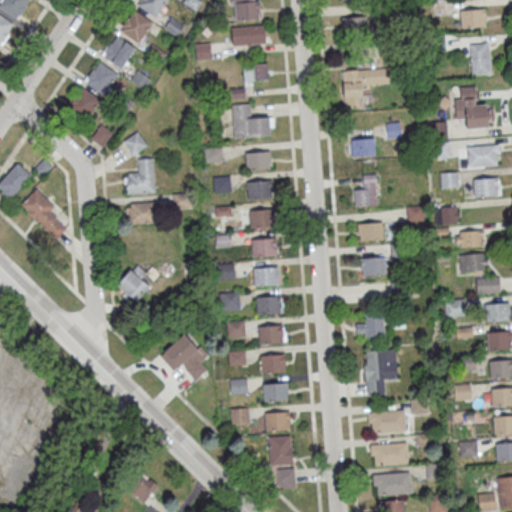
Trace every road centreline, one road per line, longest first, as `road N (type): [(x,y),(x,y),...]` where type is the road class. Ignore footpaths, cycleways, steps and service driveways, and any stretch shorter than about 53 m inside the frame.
road 1 (residential): [(338,511),(299,0)]
road 2 (tertiary): [(249,511),(0,268)]
road 3 (residential): [(98,365),(83,178),(14,96)]
road 4 (residential): [(78,0),(0,117)]
